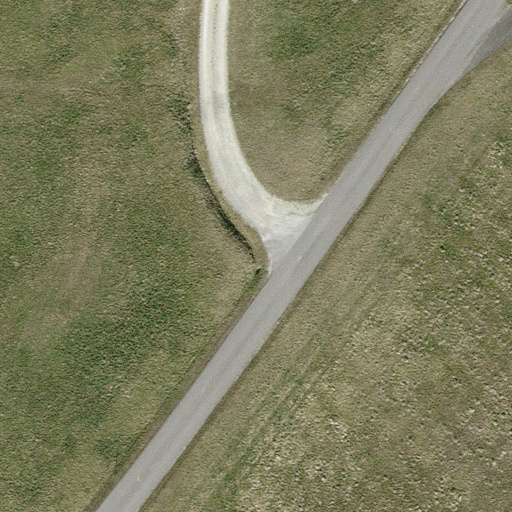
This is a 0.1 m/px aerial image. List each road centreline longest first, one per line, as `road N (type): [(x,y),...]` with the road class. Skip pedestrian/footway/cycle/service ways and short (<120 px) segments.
road 1 (unclassified): [(119,511),(488,0)]
road 2 (track): [(220,0),(216,109),(230,159),(253,200),(310,250)]
